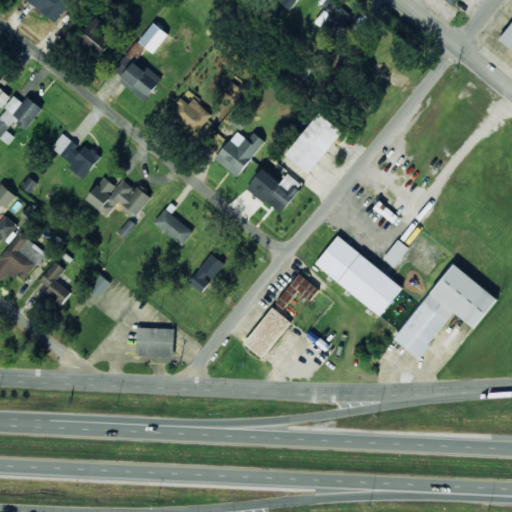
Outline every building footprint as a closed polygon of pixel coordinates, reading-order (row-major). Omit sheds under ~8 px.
[(28,0),(55,22),(73,0),(28,0)] [(281,0),(280,1),(290,9),(297,0),(281,0)] [(330,0),(318,20),(338,33),(351,12),(332,0),(330,0)] [(102,55),(112,41),(97,30),(103,21),(95,16),(79,39),(102,55)] [(138,41),(153,53),(168,34),(154,22),(138,41)] [(511,49),(511,22),(499,40),(511,49)] [(115,71),(123,76),(118,82),(147,100),(161,76),(146,67),(145,68),(124,55),(115,71)] [(11,96),(0,87),(0,75),(3,72),(0,69),(0,111),(1,110),(1,109),(11,96)] [(225,93),(236,98),(241,87),(231,82),(225,93)] [(43,108),(28,96),(23,102),(15,96),(0,115),(0,137),(8,144),(15,136),(7,130),(14,121),(26,130),(43,108)] [(196,132),(212,115),(193,98),(188,103),(184,99),(173,111),(196,132)] [(310,173),(343,131),(319,113),(286,155),(310,173)] [(254,132),(248,139),(237,130),(215,158),(237,176),(265,141),(254,132)] [(52,148),(75,165),(77,161),(90,170),(101,156),(84,143),(81,147),(62,133),(52,148)] [(247,187),(280,213),(303,185),(288,173),(281,182),(263,168),(247,187)] [(21,186),(30,193),(38,183),(30,176),(21,186)] [(86,200),(108,216),(117,203),(135,217),(152,195),(138,184),(135,188),(123,179),(117,186),(104,176),(86,200)] [(0,202),(6,208),(17,195),(2,183),(0,185),(0,202)] [(184,245),(194,230),(171,214),(176,207),(170,202),(154,224),(184,245)] [(0,244),(16,223),(5,215),(0,221),(0,244)] [(136,224),(131,219),(120,232),(125,237),(136,224)] [(46,251),(19,232),(0,259),(0,277),(3,280),(9,271),(25,282),(46,251)] [(315,264),(381,315),(403,287),(338,235),(315,264)] [(383,257),(394,266),(409,248),(398,239),(383,257)] [(212,280),(225,263),(212,253),(189,281),(202,292),(212,280)] [(43,294),(60,307),(72,292),(57,279),(65,269),(55,261),(39,280),(48,287),(43,294)] [(454,312),(475,328),(498,297),(453,263),(395,339),(419,358),(454,312)] [(276,302),(284,308),(299,291),(310,300),(320,289),(300,273),(276,302)] [(111,282),(101,274),(89,289),(99,297),(111,282)] [(244,343),(263,358),(292,322),(272,307),(244,343)] [(175,328),(137,327),(137,355),(174,356),(175,328)]
